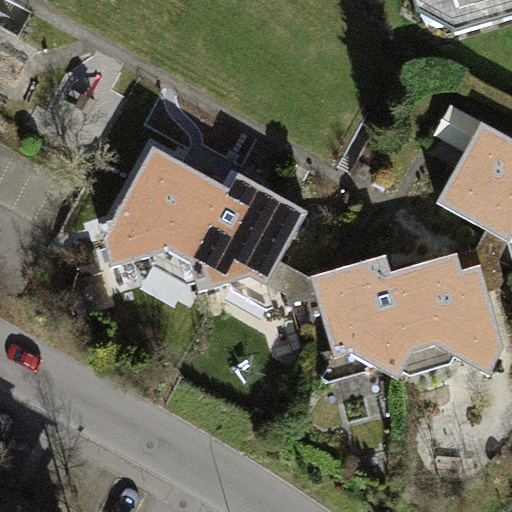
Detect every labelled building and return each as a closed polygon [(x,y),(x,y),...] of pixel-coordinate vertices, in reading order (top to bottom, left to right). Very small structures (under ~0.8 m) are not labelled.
[(511,0),(411,0),(416,12),(451,33),(511,16),(511,0)] [(511,141),(480,125),(434,204),(487,233),(478,251),(457,256),(461,271),(480,267),(482,273),(495,273),(511,236),(511,141)] [(226,189),(149,147),(98,240),(111,271),(166,250),(189,263),(196,293),(247,279),(265,288),(278,262),(304,212),(236,176),(226,189)] [(386,256),(307,279),(278,262),(265,288),(284,296),(286,306),(313,300),(331,356),(352,357),(394,382),(412,354),(431,345),(491,377),(504,354),(482,273),(480,267),(461,271),(457,256),(391,274),(386,256)] [(0,511),(17,511),(0,503),(0,511)]
